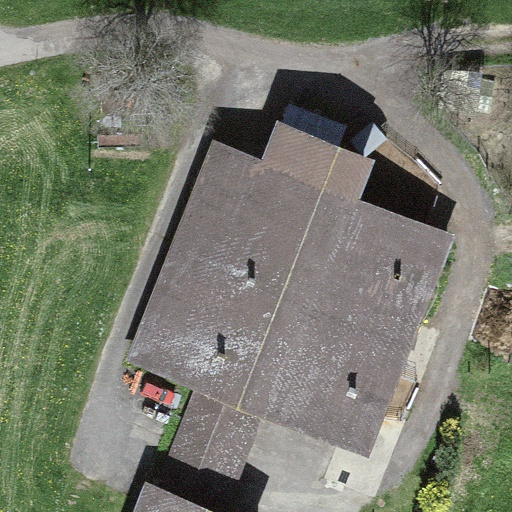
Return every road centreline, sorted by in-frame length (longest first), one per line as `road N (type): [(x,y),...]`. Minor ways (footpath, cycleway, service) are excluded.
road 1 (track): [(397,494),(476,293),(473,218),(443,165),(333,72)]
road 2 (track): [(333,72),(166,32),(70,35),(0,48)]
road 3 (track): [(511,45),(403,55),(333,72)]
